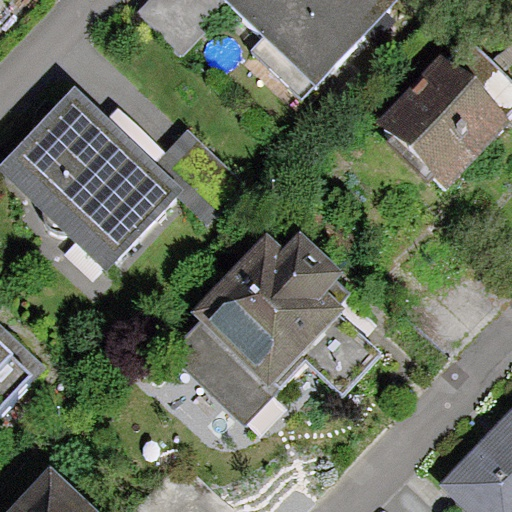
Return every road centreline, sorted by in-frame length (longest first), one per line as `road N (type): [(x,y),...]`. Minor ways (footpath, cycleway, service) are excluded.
road 1 (residential): [(511,330),(335,511)]
road 2 (residential): [(90,0),(0,95)]
